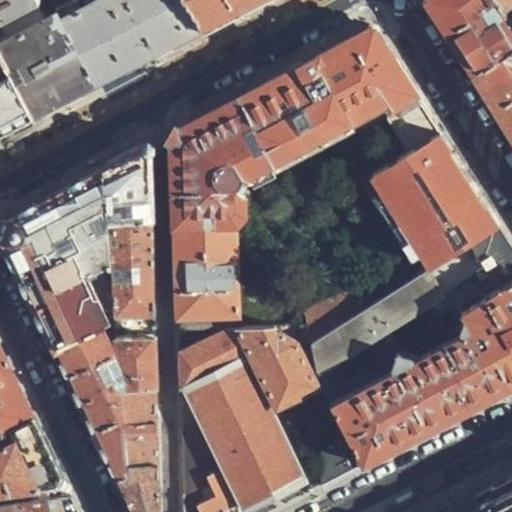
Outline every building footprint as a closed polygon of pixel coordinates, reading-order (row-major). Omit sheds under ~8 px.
[(0,0),(0,13),(3,18),(28,5),(37,0),(0,0)] [(126,67),(200,27),(183,0),(91,0),(62,16),(93,83),(126,67)] [(183,0),(200,27),(251,0),(183,0)] [(505,7),(499,0),(428,0),(456,44),(476,76),(511,55),(511,8),(509,5),(505,7)] [(511,0),(499,0),(505,7),(509,5),(511,8),(511,0)] [(0,19),(0,50),(31,117),(80,90),(93,83),(62,16),(59,10),(37,22),(28,5),(3,18),(0,19)] [(333,47),(239,96),(278,167),(355,125),(359,131),(387,117),(404,151),(369,171),(431,263),(498,224),(466,172),(436,124),(374,25),(333,47)] [(0,50),(0,132),(31,117),(0,50)] [(511,55),(476,76),(507,124),(511,132),(511,55)] [(278,167),(239,96),(213,110),(188,123),(184,126),(178,132),(175,139),(174,152),(175,223),(237,223),(247,222),(246,192),(247,188),(257,178),(278,167)] [(123,158),(101,170),(106,217),(151,215),(149,144),(123,158)] [(17,264),(57,348),(103,325),(109,322),(114,325),(118,324),(106,217),(101,170),(51,196),(5,220),(2,224),(2,232),(17,264)] [(151,215),(106,217),(118,324),(119,337),(154,336),(153,307),(151,215)] [(237,223),(175,223),(177,274),(179,330),(241,327),(237,223)] [(511,245),(498,224),(431,263),(452,305),(457,314),(462,310),(460,304),(471,298),(469,295),(496,278),(498,280),(505,277),(508,282),(511,279),(511,245)] [(452,305),(431,263),(341,317),(312,335),(313,371),(432,304),(438,313),(452,305)] [(464,330),(496,396),(511,388),(511,279),(508,282),(462,310),(457,314),(464,330)] [(306,325),(312,335),(341,317),(328,297),(300,315),(306,325)] [(65,366),(120,483),(133,476),(123,385),(156,384),(154,336),(119,337),(119,344),(116,346),(114,346),(103,325),(57,348),(65,366)] [(306,325),(296,325),(303,339),(312,335),(306,325)] [(182,403),(183,403),(188,400),(246,508),(251,506),(251,504),(298,478),(300,480),(304,477),(245,368),(252,363),(273,405),(287,398),(290,405),(304,398),(301,391),(315,384),(314,379),(297,339),(284,333),(273,333),(273,326),(241,327),(179,330),(182,403)] [(339,418),(363,463),(428,428),(496,396),(464,330),(420,354),(415,347),(401,343),(391,363),(392,368),(330,401),(339,418)] [(0,432),(8,428),(34,415),(0,343),(0,432)] [(133,476),(158,464),(157,423),(156,384),(123,385),(133,476)] [(183,403),(182,403),(185,511),(235,511),(241,509),(183,403)] [(48,444),(34,415),(8,428),(14,438),(0,445),(0,492),(55,484),(62,473),(48,444)] [(319,438),(323,484),(358,465),(347,446),(343,446),(338,437),(319,438)] [(133,476),(120,483),(125,495),(133,511),(159,511),(158,464),(133,476)] [(511,511),(511,471),(486,485),(484,499),(480,502),(477,511),(511,511)] [(0,511),(80,511),(71,493),(0,505),(0,511)]
